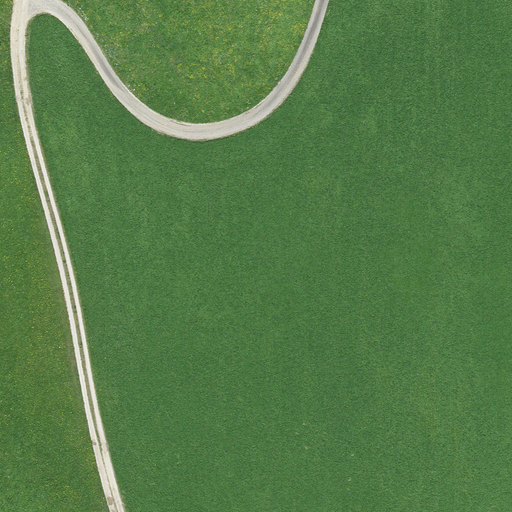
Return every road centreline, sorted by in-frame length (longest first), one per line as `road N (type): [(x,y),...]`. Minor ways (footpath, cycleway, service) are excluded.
road 1 (track): [(21,0),(22,92),(119,511)]
road 2 (track): [(25,0),(69,15),(140,111),(192,132),(245,123),(274,103),(297,69),(323,0)]
